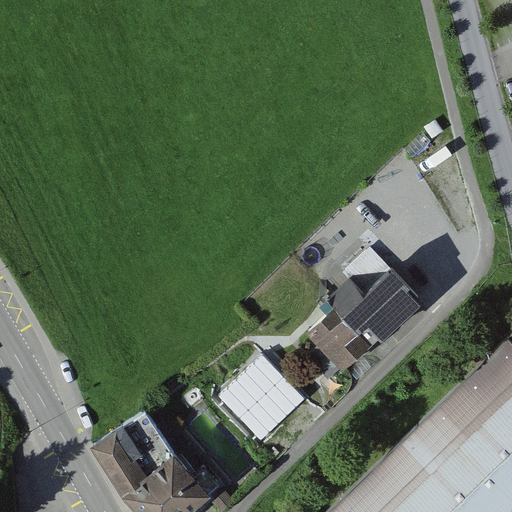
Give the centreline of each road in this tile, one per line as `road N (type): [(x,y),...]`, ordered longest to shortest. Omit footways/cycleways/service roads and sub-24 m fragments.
road 1 (residential): [(238,511),(477,271)]
road 2 (tertiary): [(104,511),(0,329)]
